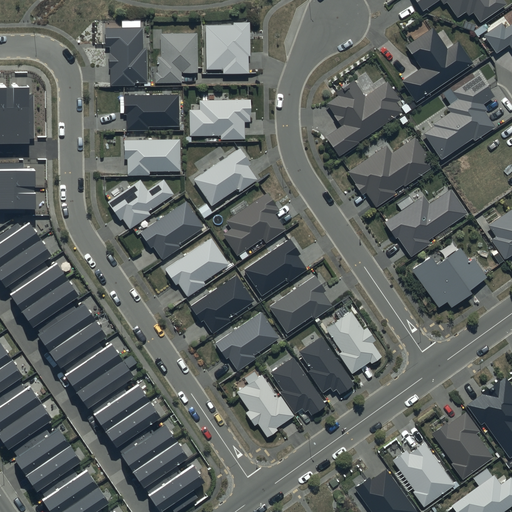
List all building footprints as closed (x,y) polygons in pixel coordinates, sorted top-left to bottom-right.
[(414,0),(423,11),(438,0),(440,0),(444,4),(447,2),(458,17),(466,12),(469,17),(473,14),(480,23),(507,4),(504,0),(414,0)] [(250,21),(233,22),(233,25),(206,26),(207,69),(223,69),(223,74),(249,73),(249,56),(251,56),(250,21)] [(502,24),(486,35),(497,53),(509,45),(511,49),(511,24),(505,29),(502,24)] [(143,28),(106,28),(106,47),(110,47),(111,86),(135,86),(135,83),(147,83),(147,49),(143,49),(143,28)] [(434,28),(406,46),(422,69),(403,81),(416,102),(473,64),(458,41),(447,48),(434,28)] [(198,33),(161,34),(161,57),(158,57),(158,73),(155,73),(155,83),(182,83),(182,72),(198,72),(198,33)] [(480,73),(452,92),(457,99),(446,107),(450,112),(434,124),(436,127),(424,134),(441,159),(473,137),(475,140),(496,127),(486,112),(489,111),(484,104),(496,97),(480,73)] [(365,97),(354,81),(337,93),(339,95),(327,104),(342,126),(326,137),(340,157),(360,143),(359,142),(404,111),(398,103),(402,100),(388,81),(365,97)] [(29,94),(29,86),(0,86),(0,140),(30,140),(30,136),(34,136),(34,94),(29,94)] [(180,95),(124,95),(124,115),(127,115),(127,131),(150,131),(150,127),(180,126),(180,95)] [(251,100),(200,101),(200,110),(190,110),(191,136),(221,135),(221,139),(245,139),(245,122),(251,122),(251,100)] [(392,154),(386,146),(348,172),(363,194),(366,192),(377,207),(396,194),(395,191),(403,185),(405,188),(435,167),(415,138),(392,154)] [(180,140),(124,140),(124,160),(127,160),(128,176),(150,176),(150,172),(180,171),(180,140)] [(240,148),(193,179),(211,207),(237,189),(239,192),(258,180),(248,166),(250,164),(240,148)] [(0,208),(35,208),(34,168),(23,168),(23,163),(0,163),(0,208)] [(140,179),(108,202),(121,221),(123,219),(129,229),(151,215),(149,212),(174,194),(164,179),(148,190),(140,179)] [(468,213),(451,189),(429,204),(424,196),(385,223),(396,239),(398,237),(411,257),(431,243),(429,241),(468,213)] [(280,211),(268,192),(226,221),(232,229),(223,235),(237,255),(263,238),(266,243),(287,229),(276,214),(280,211)] [(186,201),(140,232),(151,248),(153,246),(162,260),(180,247),(178,245),(204,227),(186,201)] [(511,209),(488,226),(496,237),(491,240),(505,260),(511,255),(511,209)] [(173,511),(176,511),(198,497),(193,490),(205,482),(192,464),(181,472),(177,465),(188,458),(165,424),(155,431),(150,425),(161,417),(138,384),(128,390),(124,384),(134,377),(111,343),(103,349),(98,342),(107,336),(84,303),(76,308),(72,302),(80,296),(57,262),(49,267),(45,261),(52,256),(29,222),(21,228),(18,223),(0,235),(0,277),(160,511),(162,511),(170,507),(173,511)] [(211,237),(165,269),(176,285),(178,283),(188,297),(206,284),(204,282),(229,264),(211,237)] [(290,238),(244,270),(262,295),(287,278),(290,282),(307,269),(299,256),(301,255),(290,238)] [(431,256),(411,270),(439,308),(447,302),(452,309),(472,294),(470,291),(488,278),(474,259),(470,262),(460,248),(437,264),(431,256)] [(236,275),(190,307),(201,322),(204,321),(213,334),(231,322),(229,319),(255,302),(236,275)] [(316,276),(270,307),(288,333),(313,315),(315,319),(333,307),(324,294),(327,292),(316,276)] [(352,310),(326,328),(342,352),(339,354),(352,374),(370,362),(372,364),(382,357),(373,343),(377,341),(367,327),(364,329),(352,310)] [(261,312),(215,343),(226,359),(228,357),(238,371),(256,358),(254,356),(280,338),(261,312)] [(321,336),(299,351),(312,370),(308,372),(323,393),(330,388),(333,392),(336,389),(340,395),(355,385),(321,336)] [(115,511),(114,510),(111,511),(102,511),(101,510),(110,504),(86,469),(78,474),(74,467),(82,462),(58,427),(52,432),(46,424),(52,419),(29,385),(25,388),(19,380),(24,377),(0,342),(0,437),(8,450),(11,448),(18,458),(15,460),(37,492),(40,490),(45,498),(42,499),(50,511),(115,511)] [(293,357),(271,372),(284,391),(280,393),(295,414),(302,409),(305,412),(308,410),(312,416),(327,406),(293,357)] [(262,375),(236,392),(249,411),(246,413),(255,426),(258,423),(267,437),(278,430),(276,428),(294,416),(281,396),(278,398),(262,375)] [(511,386),(505,378),(466,405),(481,426),(484,423),(510,459),(511,457),(511,386)] [(447,423),(432,434),(453,463),(451,464),(463,479),(493,457),(477,435),(481,432),(466,412),(448,425),(447,423)] [(406,450),(392,460),(415,491),(413,492),(424,508),(455,485),(425,444),(409,455),(406,450)] [(369,477),(354,488),(371,511),(416,511),(417,511),(386,469),(371,480),(369,477)] [(501,484),(494,475),(450,506),(455,511),(502,511),(511,505),(511,479),(511,478),(501,484)]
